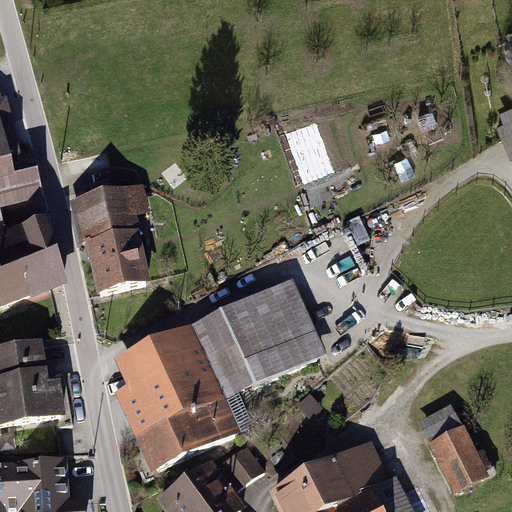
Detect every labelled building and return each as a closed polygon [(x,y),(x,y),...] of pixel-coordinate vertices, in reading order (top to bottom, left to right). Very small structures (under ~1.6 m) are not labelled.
[(0,208),(42,198),(31,156),(19,159),(5,102),(0,103),(0,208)] [(511,108),(504,112),(508,122),(501,125),(511,150),(511,108)] [(84,200),(105,295),(161,282),(146,214),(156,212),(150,185),(84,200)] [(0,309),(61,288),(40,226),(4,238),(0,224),(0,309)] [(116,390),(154,472),(242,431),(228,400),(326,354),(313,324),(327,318),(317,295),(302,302),(293,282),(118,363),(128,385),(116,390)] [(0,438),(72,426),(64,384),(55,386),(48,344),(0,352),(0,438)] [(312,392),(299,402),(310,417),(323,407),(312,392)] [(454,405),(420,422),(455,494),(499,472),(486,445),(476,450),(454,405)] [(270,496),(278,511),(417,511),(399,473),(391,477),(376,445),(270,496)] [(156,507),(159,511),(245,511),(237,500),(265,478),(245,452),(217,474),(210,466),(156,507)] [(0,463),(0,511),(92,511),(92,502),(84,502),(82,460),(0,463)]
